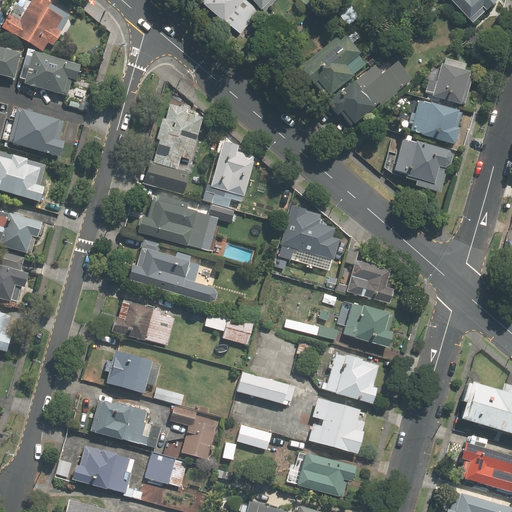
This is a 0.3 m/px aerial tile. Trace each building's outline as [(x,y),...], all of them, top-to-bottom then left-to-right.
[(11,0),(0,18),(0,28),(39,52),(45,43),(47,44),(66,15),(60,11),(68,3),(64,0),(11,0)] [(239,33),(257,12),(242,0),(200,0),(202,1),(201,3),(222,20),(223,19),(239,33)] [(252,0),(262,12),(276,0),(252,0)] [(315,5),(311,0),(299,0),(308,10),(315,5)] [(355,15),(343,0),(337,0),(329,6),(344,25),(355,15)] [(472,20),(485,8),(485,7),(492,0),(450,0),(467,17),(468,16),(472,20)] [(484,50),(474,36),(464,44),(475,57),(484,50)] [(338,41),(335,38),(293,72),(318,103),(364,66),(355,56),(357,55),(343,37),(338,41)] [(16,54),(0,49),(0,76),(10,79),(16,54)] [(76,65),(27,51),(26,56),(21,55),(18,68),(22,69),(19,83),(64,96),(68,79),(72,79),(76,65)] [(354,83),(352,81),(326,103),(346,128),(372,107),(371,107),(408,76),(396,62),(383,73),(376,65),(354,83)] [(463,103),(471,72),(468,72),(468,70),(439,62),(435,80),(428,79),(425,91),(431,93),(431,95),(460,103),(460,102),(463,103)] [(90,85),(77,82),(73,96),(86,100),(90,85)] [(455,108),(456,107),(429,99),(429,100),(418,98),(410,127),(419,129),(419,131),(452,140),(457,124),(458,125),(462,110),(455,108)] [(184,108),(167,104),(163,118),(160,118),(155,138),(157,139),(150,162),(148,161),(142,183),(181,194),(187,171),(175,168),(178,156),(188,158),(200,117),(183,112),(184,108)] [(62,121),(18,109),(18,110),(15,109),(6,141),(9,142),(8,143),(57,157),(61,141),(57,140),(62,121)] [(416,144),(402,139),(393,170),(405,174),(404,178),(415,181),(414,185),(438,193),(444,173),(442,173),(444,166),(445,166),(447,165),(448,164),(449,163),(450,162),(451,160),(451,158),(451,157),(451,155),(451,154),(450,152),(449,151),(417,141),(416,144)] [(238,146),(223,142),(210,186),(207,185),(203,201),(230,208),(233,200),(242,202),(255,157),(236,152),(238,146)] [(0,191),(35,201),(39,187),(36,186),(42,165),(0,152),(0,191)] [(183,202),(152,194),(150,201),(147,200),(142,218),(136,216),(131,231),(181,245),(182,244),(196,249),(205,216),(191,212),(191,211),(181,208),(183,202)] [(332,261),(338,241),(331,239),(334,230),(318,225),(321,216),(290,207),(279,246),(281,246),(279,255),(295,259),(295,256),(306,259),(307,254),(332,261)] [(38,223),(0,212),(0,245),(30,254),(38,223)] [(127,264),(122,279),(204,303),(208,288),(191,283),(196,265),(184,261),(186,256),(172,252),(171,257),(155,252),(158,243),(140,238),(132,265),(127,264)] [(0,252),(0,263),(8,265),(11,256),(0,252)] [(391,269),(356,260),(347,292),(390,303),(394,289),(390,288),(394,274),(390,273),(391,269)] [(25,273),(0,266),(0,299),(14,304),(19,286),(21,287),(25,273)] [(329,276),(326,288),(334,290),(337,278),(329,276)] [(323,294),(320,302),(333,305),(335,297),(323,294)] [(170,318),(156,314),(156,311),(148,309),(148,308),(117,299),(112,317),(110,316),(106,330),(139,340),(140,338),(162,345),(170,318)] [(237,303),(234,315),(253,321),(256,309),(237,303)] [(357,307),(348,304),(340,333),(349,335),(349,336),(383,346),(387,332),(383,331),(388,315),(384,314),(384,313),(358,305),(357,307)] [(318,309),(316,317),(323,319),(326,312),(318,309)] [(243,320),(209,310),(204,326),(223,331),(221,338),(246,345),(252,324),(242,321),(243,320)] [(0,350),(1,351),(11,316),(0,312),(0,350)] [(281,326),(332,340),(334,330),(317,325),(316,327),(283,318),(281,326)] [(316,342),(297,337),(293,353),(311,358),(316,342)] [(139,392),(148,360),(110,350),(107,361),(103,360),(100,371),(104,372),(101,382),(139,392)] [(341,357),(332,354),(323,384),(320,383),(319,388),(331,392),(330,393),(367,403),(371,388),(367,387),(373,365),(355,360),(356,359),(341,355),(341,357)] [(286,385),(243,373),(238,391),(281,404),(282,399),(290,401),(294,387),(286,385)] [(511,385),(504,383),(501,391),(471,382),(471,385),(466,384),(461,401),(465,403),(460,419),(511,434),(511,385)] [(176,393),(156,388),(153,399),(173,404),(176,393)] [(304,440),(352,453),(358,431),(356,431),(359,421),(352,419),(354,412),(357,412),(358,409),(313,397),(308,416),(318,418),(316,425),(309,423),(304,440)] [(114,405),(97,400),(88,431),(119,440),(120,438),(154,448),(160,428),(151,426),(151,425),(142,422),(145,410),(115,402),(114,405)] [(213,418),(170,406),(166,420),(185,426),(178,452),(202,458),(213,418)] [(268,433),(238,425),(233,441),(263,450),(268,433)] [(234,445),(225,443),(220,457),(230,460),(234,445)] [(460,478),(511,493),(511,456),(465,443),(460,458),(465,459),(460,478)] [(125,494),(135,460),(117,455),(117,454),(103,450),(103,451),(85,446),(80,466),(77,465),(73,479),(107,490),(108,488),(125,494)] [(172,459),(148,452),(141,477),(178,487),(184,464),(171,460),(172,459)] [(301,453),(292,485),(332,496),(333,495),(338,496),(342,480),(348,481),(352,467),(301,453)] [(68,477),(72,463),(60,460),(56,474),(68,477)] [(234,474),(218,470),(216,479),(232,482),(234,474)] [(511,511),(511,508),(460,493),(460,494),(454,492),(449,510),(447,510),(445,511),(511,511)] [(110,511),(64,500),(60,511),(110,511)] [(293,511),(282,511),(244,501),(243,505),(236,503),(233,511),(315,511),(295,506),(293,511)]
